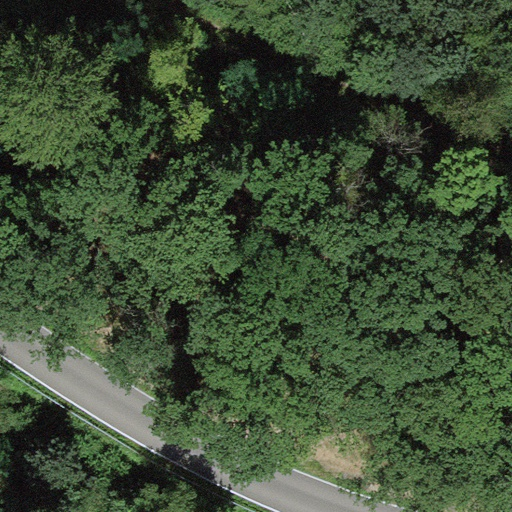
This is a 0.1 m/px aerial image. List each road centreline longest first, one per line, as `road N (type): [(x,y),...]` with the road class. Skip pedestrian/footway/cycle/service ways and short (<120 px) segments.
road 1 (tertiary): [(334,511),(221,460),(0,327)]
road 2 (track): [(160,0),(511,148)]
